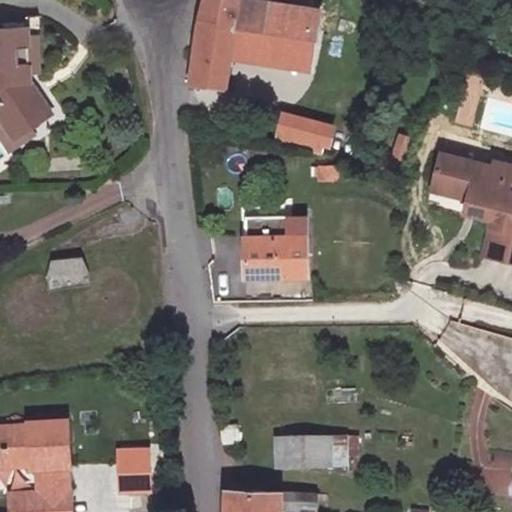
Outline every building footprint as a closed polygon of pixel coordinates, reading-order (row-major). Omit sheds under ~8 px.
[(312,9),(257,0),(204,0),(191,83),(226,88),(231,54),(303,68),(312,9)] [(0,42),(0,126),(12,143),(48,119),(27,87),(25,43),(37,43),(36,20),(23,20),(24,33),(0,34),(1,42),(0,42)] [(324,126),(284,113),(278,131),(319,143),(324,126)] [(511,262),(511,164),(496,160),(492,170),(475,166),(478,161),(443,152),(432,189),(468,198),(465,211),(490,218),(481,254),(511,262)] [(303,216),(283,217),(284,237),(304,236),(303,216)] [(241,239),(243,279),(306,275),(304,236),(284,237),(283,217),(243,219),(244,239),(241,239)] [(47,276),(50,291),(80,286),(92,274),(79,258),(52,263),(47,276)] [(324,389),(324,405),(355,405),(355,389),(324,389)] [(44,474),(46,495),(66,494),(61,423),(28,425),(28,430),(0,431),(0,455),(4,455),(5,471),(29,469),(30,475),(44,474)] [(327,466),(327,439),(276,438),(276,465),(327,466)] [(511,457),(494,456),(491,481),(511,482),(511,470),(511,457)] [(311,511),(312,493),(223,490),(221,511),(311,511)] [(66,494),(46,495),(7,498),(7,511),(16,511),(16,507),(67,503),(66,494)] [(16,507),(16,511),(67,511),(67,503),(16,507)]
